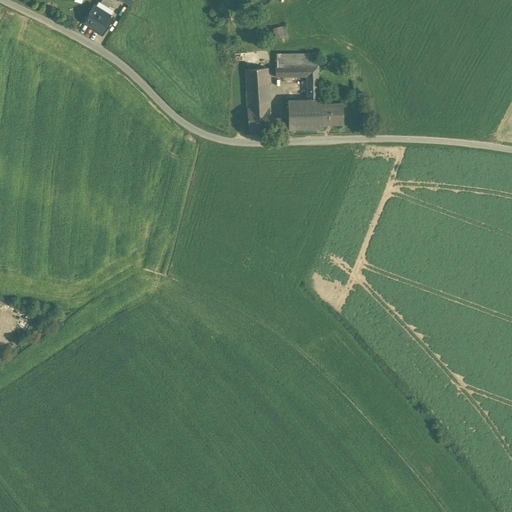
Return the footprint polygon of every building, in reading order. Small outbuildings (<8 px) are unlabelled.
[(101,0),(99,4),(109,11),(114,3),(109,0),(101,0)] [(122,17),(127,6),(122,4),(117,15),(122,17)] [(113,20),(94,9),(84,25),(94,32),(93,34),(101,39),(113,20)] [(287,25),(276,27),(278,37),(289,35),(287,25)] [(318,65),(275,66),(275,77),(306,76),(307,101),(310,101),(319,100),(318,65)] [(268,68),(244,69),(247,109),(270,108),(268,68)] [(331,100),(319,100),(310,101),(310,108),(313,107),(313,127),(331,127),(331,100)] [(307,101),(288,101),(288,128),(313,127),(313,107),(310,108),(310,101),(307,101)] [(247,109),(237,109),(236,130),(269,129),(269,118),(270,108),(247,109)] [(280,118),(269,118),(269,129),(280,129),(280,118)]
